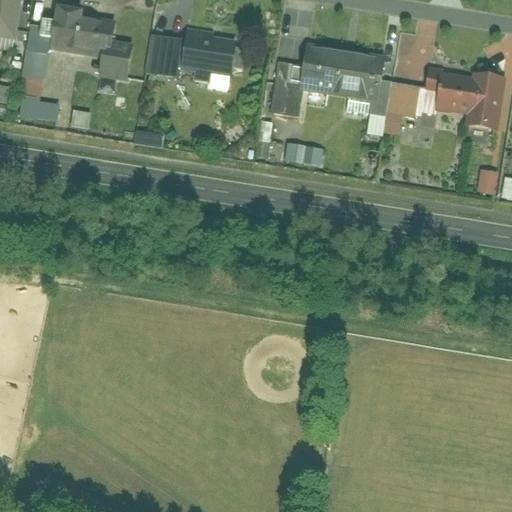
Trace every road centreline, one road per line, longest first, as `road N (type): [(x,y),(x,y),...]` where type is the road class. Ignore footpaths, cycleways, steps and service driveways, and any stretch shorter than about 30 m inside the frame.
road 1 (tertiary): [(0,157),(511,239)]
road 2 (residential): [(375,0),(511,23)]
